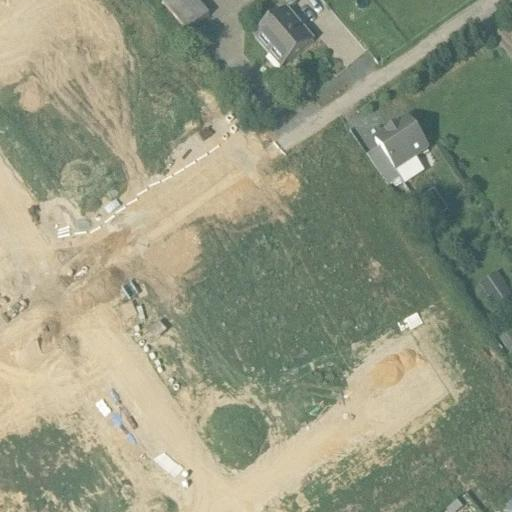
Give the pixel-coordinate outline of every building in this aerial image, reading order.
[(168,0),(163,4),(189,34),(209,16),(194,0),(168,0)] [(302,0),(284,0),(292,9),(302,0)] [(287,11),(254,39),(281,72),(314,43),(287,11)] [(408,120),(375,142),(379,149),(395,172),(427,150),(408,120)] [(296,244),(374,191),(340,142),(262,195),(296,244)] [(395,172),(379,149),(366,158),(387,188),(400,179),(395,172)] [(434,191),(413,204),(427,224),(447,211),(434,191)] [(511,299),(500,282),(485,293),(497,309),(511,299)]
